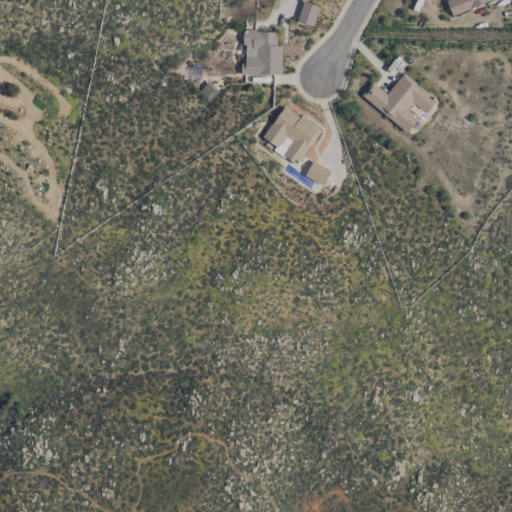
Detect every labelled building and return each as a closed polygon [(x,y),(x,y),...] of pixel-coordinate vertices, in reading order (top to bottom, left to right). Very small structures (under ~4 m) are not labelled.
[(451,15),(494,0),(446,0),(451,15)] [(296,22),(313,27),(319,7),(303,2),(296,22)] [(281,75),(281,46),(276,46),(276,31),(243,31),(243,64),(240,64),(240,75),(281,75)] [(407,133),(418,118),(407,110),(413,103),(426,114),(437,100),(402,73),(386,94),(371,83),(360,96),(407,133)] [(262,137),(275,147),(273,149),(295,166),(321,132),(285,105),(262,137)] [(304,177),(323,185),(330,170),(311,161),(304,177)]
